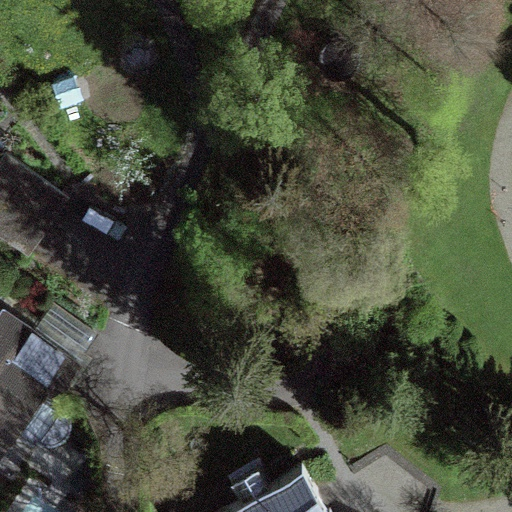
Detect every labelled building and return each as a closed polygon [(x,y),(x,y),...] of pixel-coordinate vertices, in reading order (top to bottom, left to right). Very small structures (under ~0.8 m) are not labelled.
[(30,249),(24,244),(44,213),(59,193),(66,198),(68,195),(5,150),(0,156),(0,232),(28,252),(30,249)] [(24,244),(30,249),(66,198),(59,193),(44,213),(24,244)] [(52,297),(30,328),(76,360),(98,328),(52,297)] [(13,427),(33,440),(35,436),(54,439),(68,427),(69,416),(65,406),(41,387),(47,378),(58,386),(76,360),(30,328),(19,344),(0,330),(0,428),(8,434),(13,427)] [(330,511),(332,511),(301,460),(271,478),(258,457),(227,475),(239,496),(212,511),(330,511)]
